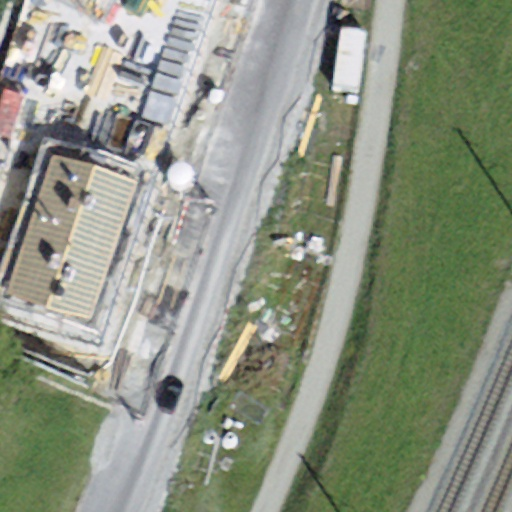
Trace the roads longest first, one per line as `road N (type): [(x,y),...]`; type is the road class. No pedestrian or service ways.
road 1 (tertiary): [(110,511),(288,0)]
road 2 (track): [(265,511),(312,401),(364,229),(391,0)]
